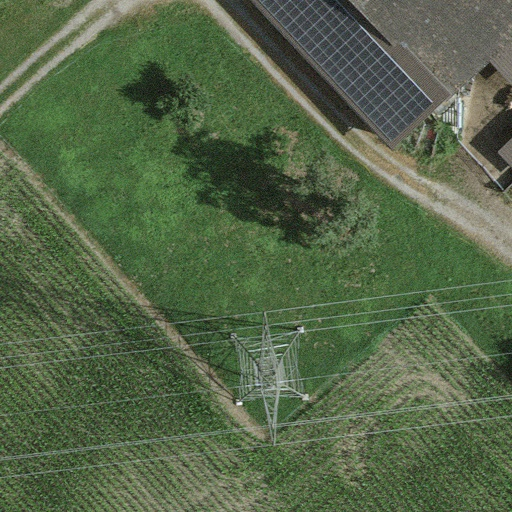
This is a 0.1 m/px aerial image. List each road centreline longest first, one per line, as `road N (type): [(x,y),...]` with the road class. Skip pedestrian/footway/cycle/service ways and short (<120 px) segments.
road 1 (track): [(220,0),(370,153),(511,242)]
road 2 (track): [(0,100),(111,0)]
